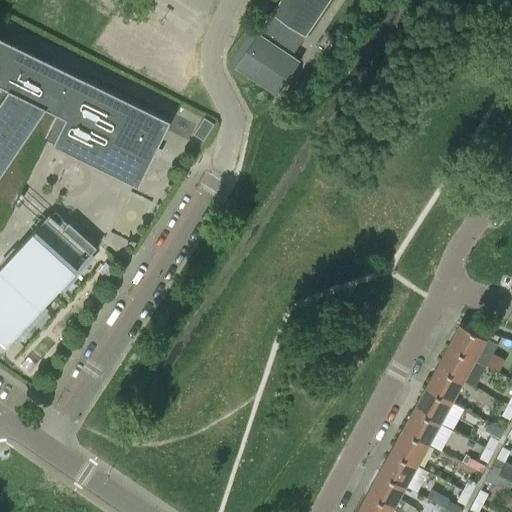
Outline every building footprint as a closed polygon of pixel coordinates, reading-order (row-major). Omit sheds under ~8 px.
[(260,32),(253,27),(229,62),(277,94),(300,60),(292,54),(305,35),(306,35),(329,0),(280,0),(272,13),(260,32)] [(171,119),(86,77),(0,35),(0,226),(2,228),(11,209),(12,209),(25,195),(20,191),(45,139),(139,185),(171,119)] [(204,140),(214,123),(204,117),(193,134),(204,140)] [(0,268),(0,341),(7,347),(100,244),(71,219),(64,226),(50,213),(44,220),(41,217),(35,224),(38,226),(0,268)] [(460,323),(448,345),(475,360),(487,338),(460,323)] [(448,345),(437,366),(464,381),(464,380),(475,386),(486,366),(475,360),(448,345)] [(452,402),(464,381),(437,366),(425,387),(452,402)] [(425,387),(414,408),(441,423),(452,402),(425,387)] [(510,419),(511,414),(511,405),(507,403),(501,415),(510,419)] [(429,444),(441,423),(414,408),(402,429),(429,444)] [(504,429),(501,427),(489,421),(484,430),(500,438),(504,429)] [(402,429),(391,450),(418,465),(429,444),(402,429)] [(485,446),(494,450),(499,440),(490,435),(485,446)] [(488,462),(494,450),(485,446),(479,457),(488,462)] [(502,446),(497,456),(505,461),(510,450),(502,446)] [(406,485),(418,465),(391,450),(379,471),(406,485)] [(511,463),(505,461),(497,456),(485,479),(509,490),(511,483),(511,463)] [(368,492),(394,506),(401,510),(406,501),(399,498),(406,485),(379,471),(368,492)] [(468,478),(463,488),(472,493),(477,483),(468,478)] [(465,505),(472,493),(463,488),(456,500),(465,505)] [(488,493),(479,489),(475,498),(483,503),(488,493)] [(391,511),(394,506),(368,492),(356,511),(391,511)] [(448,500),(448,499),(444,496),(439,498),(436,502),(444,506),(448,500)] [(478,511),(483,503),(475,498),(467,511),(478,511)] [(448,500),(444,506),(454,511),(458,511),(461,508),(448,500)]
